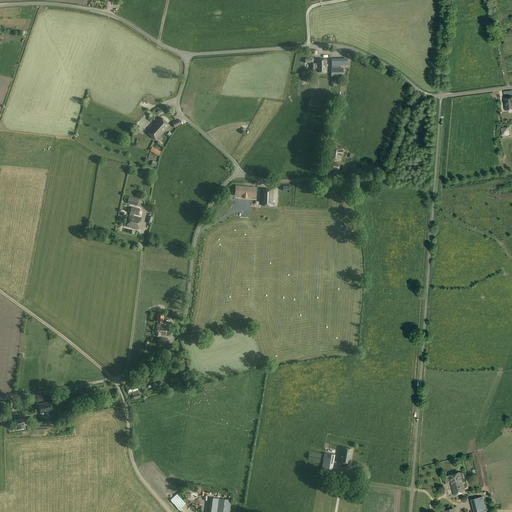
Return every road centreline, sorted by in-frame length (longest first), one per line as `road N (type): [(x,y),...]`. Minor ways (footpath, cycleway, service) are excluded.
road 1 (unclassified): [(113,379),(177,331),(206,213),(238,173)]
road 2 (unclassified): [(424,95),(337,47),(186,55)]
road 3 (unclassified): [(238,173),(261,181),(377,181),(394,167),(424,95)]
road 4 (unclassified): [(186,55),(94,11),(0,6)]
road 5 (unclassified): [(169,511),(135,468),(127,407),(113,379)]
road 6 (unclassified): [(238,173),(232,156),(176,109),(186,55)]
road 7 (unclassified): [(0,290),(113,379)]
